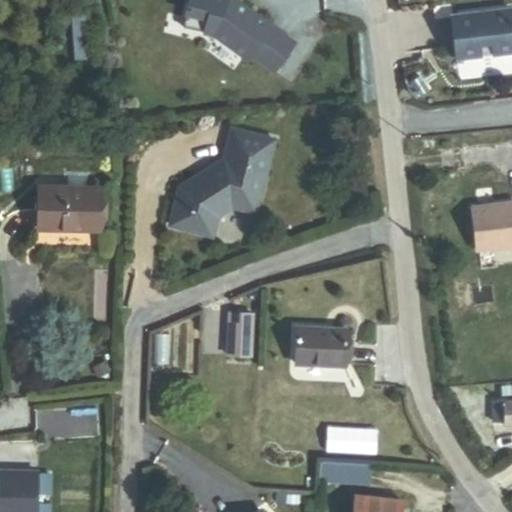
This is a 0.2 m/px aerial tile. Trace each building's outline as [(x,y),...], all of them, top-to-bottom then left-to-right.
[(187,0),(183,16),(214,31),(274,75),(291,39),(237,0),(187,0)] [(511,3),(449,10),(456,68),(464,68),(462,57),(482,54),(480,41),(490,39),(492,53),(511,50),(511,3)] [(255,213),(274,140),(230,129),(223,158),(179,186),(169,225),(212,236),(218,216),(230,207),(255,213)] [(38,229),(98,230),(99,187),(38,186),(38,229)] [(477,250),(511,246),(511,203),(472,207),(477,250)] [(227,355),(250,355),(252,314),(228,313),(227,355)] [(296,363),(347,367),(351,331),(299,327),(296,363)] [(506,426),(511,426),(511,399),(506,400),(506,402),(495,402),(494,424),(506,424),(506,426)] [(323,483),(372,486),(374,466),(324,463),(323,483)] [(0,511),(34,511),(36,472),(36,471),(0,469),(0,511)] [(405,511),(407,501),(355,495),(352,511),(405,511)]
